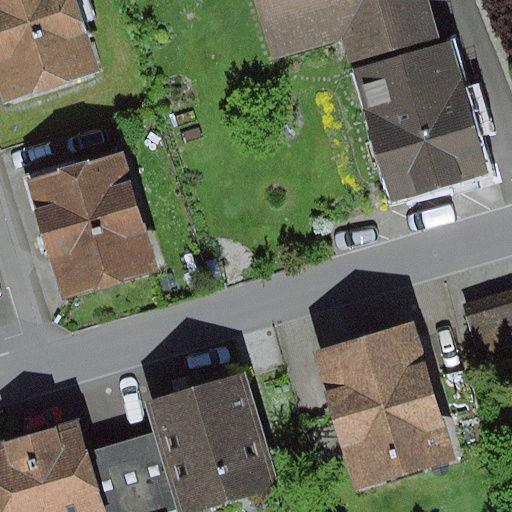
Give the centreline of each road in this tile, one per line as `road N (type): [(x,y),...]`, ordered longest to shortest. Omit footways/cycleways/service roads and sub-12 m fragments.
road 1 (residential): [(46,365),(511,233)]
road 2 (unclassified): [(46,365),(0,224)]
